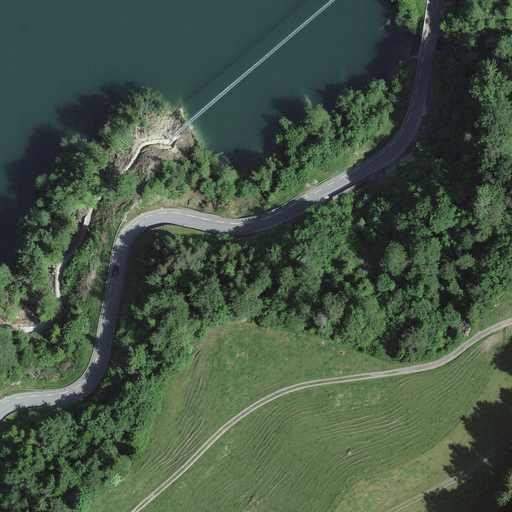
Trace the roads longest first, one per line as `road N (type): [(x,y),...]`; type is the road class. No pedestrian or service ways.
road 1 (tertiary): [(435,0),(416,111),(399,144),(258,225),(155,217),(134,228),(122,246),(102,360),(90,382),(68,397),(13,403),(0,414)]
road 2 (track): [(511,321),(436,363),(295,386),(262,401),(133,511)]
road 3 (track): [(511,434),(446,484),(391,511)]
